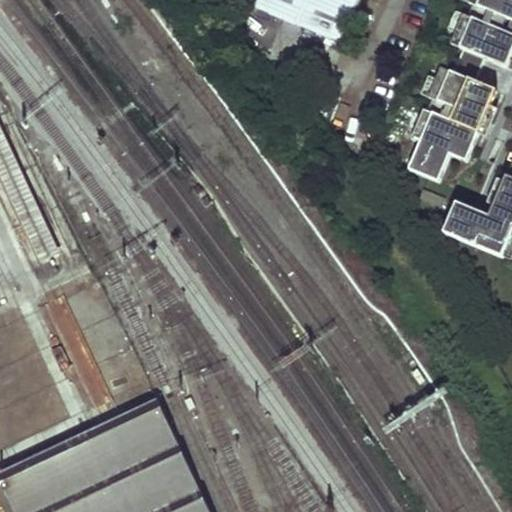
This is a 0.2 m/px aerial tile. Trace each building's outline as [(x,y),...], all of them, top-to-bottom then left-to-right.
[(359,0),(259,0),(256,9),(325,39),(322,46),(335,51),(338,45),(341,46),(359,0)] [(471,3),(511,20),(511,0),(469,0),(469,2),(471,3)] [(511,20),(471,3),(466,15),(511,34),(511,20)] [(464,14),(456,11),(448,29),(456,32),(464,14)] [(456,32),(451,44),(463,49),(485,58),(506,67),(511,54),(511,34),(466,15),(464,14),(456,32)] [(485,58),(463,49),(453,73),(474,82),(485,58)] [(453,73),(441,68),(436,79),(428,97),(432,99),(484,121),(496,91),(474,82),(453,73)] [(436,79),(428,75),(420,94),(428,97),(436,79)] [(484,121),(432,99),(427,111),(478,133),(484,121)] [(408,170),(438,182),(449,155),(466,162),(478,133),(427,111),(423,109),(410,138),(420,142),(408,170)] [(511,162),(493,206),(511,213),(511,162)] [(442,199),(420,190),(417,198),(439,207),(442,199)] [(37,194),(16,202),(41,264),(61,256),(37,194)] [(511,228),(488,218),(454,204),(441,234),(500,259),(505,248),(511,231),(511,228)] [(511,213),(493,206),(488,218),(511,228),(511,231),(505,248),(511,250),(511,213)] [(206,511),(165,420),(7,489),(17,511),(206,511)]
